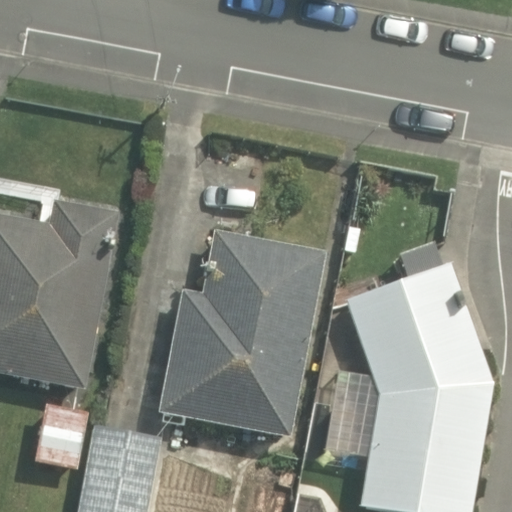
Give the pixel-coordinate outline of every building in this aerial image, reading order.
[(0,208),(0,388),(91,399),(113,222),(0,208)] [(187,319),(165,315),(146,414),(285,442),(320,266),(202,242),(187,319)] [(405,281),(343,304),(344,307),(370,379),(377,397),(367,459),(358,509),(372,511),(470,511),(492,386),(448,266),(441,268),(434,248),(432,245),(396,258),(405,281)] [(377,397),(370,379),(337,374),(323,452),(367,459),(377,397)] [(87,414),(44,406),(32,465),(75,474),(87,414)] [(145,511),(159,440),(91,427),(75,511),(145,511)]
